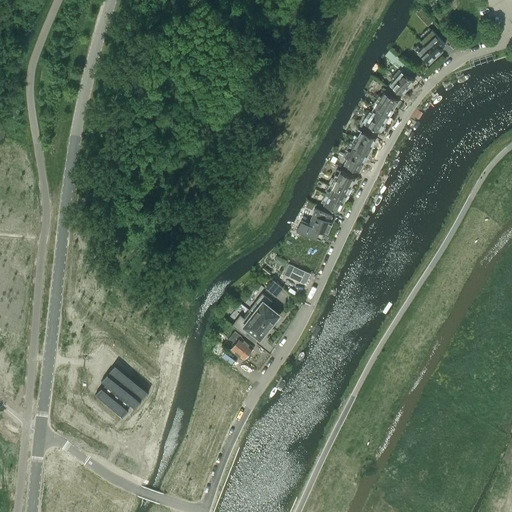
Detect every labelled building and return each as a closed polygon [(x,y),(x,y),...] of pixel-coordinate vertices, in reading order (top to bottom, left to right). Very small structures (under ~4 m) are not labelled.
[(434,3),(429,6),(434,13),(439,10),(434,3)] [(432,21),(428,16),(423,21),(428,26),(432,21)] [(432,29),(420,40),(424,44),(425,43),(437,56),(440,53),(440,52),(442,50),(440,48),(445,43),(432,29)] [(417,45),(414,47),(428,63),(431,60),(431,61),(437,56),(425,43),(424,44),(420,48),(417,45)] [(394,74),(409,86),(415,79),(409,74),(414,69),(389,49),(384,55),(390,60),(389,61),(401,71),(399,73),(397,71),(394,74)] [(388,86),(395,90),(397,88),(403,93),(409,86),(394,74),(392,77),(394,79),(391,83),(388,86)] [(395,90),(388,86),(387,86),(385,89),(383,88),(380,95),(378,98),(394,107),(398,100),(391,96),(395,90)] [(375,107),(389,115),(394,107),(378,98),(375,102),(378,103),(375,107)] [(369,113),(385,122),(389,115),(375,107),(373,111),(370,110),(369,113)] [(385,122),(369,113),(366,116),(369,117),(366,122),(380,130),(385,122)] [(354,137),(372,146),(376,137),(361,130),(359,135),(355,134),(354,137)] [(353,146),(368,154),(372,146),(354,137),(352,140),(355,142),(353,146)] [(346,153),(364,162),(368,154),(353,146),(351,151),(348,150),(346,153)] [(364,162),(346,153),(344,156),(348,158),(345,163),(360,170),(364,162)] [(334,177),(352,186),(356,177),(342,170),(339,176),(336,174),(334,177)] [(334,187),(348,194),(352,186),(334,177),(333,181),(336,183),(334,187)] [(327,194),(345,202),(348,194),(334,187),(331,192),(328,190),(327,194)] [(345,202),(327,194),(325,197),(328,198),(326,204),(341,211),(345,202)] [(306,206),(312,209),(315,204),(308,201),(306,206)] [(334,216),(318,208),(315,207),(311,217),(310,217),(307,223),(329,233),(334,222),(332,221),(334,216)] [(306,234),(310,236),(314,227),(300,221),(296,230),(306,234)] [(311,273),(289,263),(284,274),(306,284),(311,273)] [(277,296),(284,286),(275,278),(267,288),(277,296)] [(255,312),(271,325),(286,306),(285,305),(279,313),(269,305),(273,300),(264,292),(256,301),(261,305),(255,312)] [(251,338),(256,342),(257,341),(256,341),(246,333),(250,328),(260,336),(260,335),(261,336),(264,332),(271,325),(255,312),(250,308),(244,316),(241,313),(233,323),(251,338)] [(211,336),(216,340),(223,345),(229,338),(216,329),(211,336)] [(254,345),(239,334),(235,330),(229,337),(236,342),(232,347),(244,357),(254,345)] [(101,387),(95,394),(122,416),(128,409),(126,407),(129,403),(134,408),(148,391),(115,364),(101,380),(107,385),(103,389),(101,387)] [(52,487),(62,487),(63,462),(53,462),(52,487)] [(48,510),(97,511),(98,496),(49,494),(48,510)]
